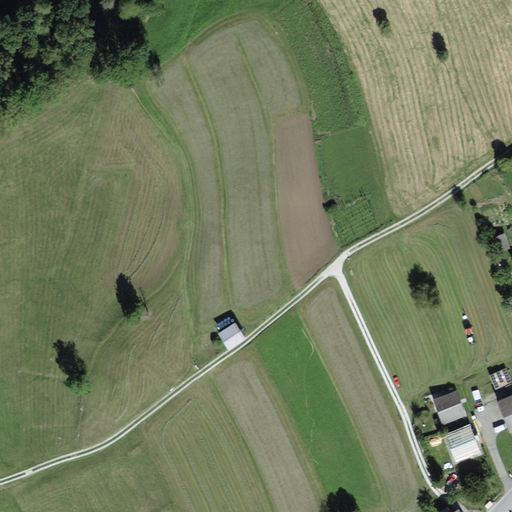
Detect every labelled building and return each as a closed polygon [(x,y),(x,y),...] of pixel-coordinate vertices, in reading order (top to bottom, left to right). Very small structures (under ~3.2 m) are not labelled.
[(511,245),(505,233),(497,237),(504,249),(511,245)] [(228,350),(245,339),(234,323),(217,334),(228,350)] [(458,392),(434,401),(442,425),(466,417),(458,392)] [(511,394),(498,400),(510,432),(511,431),(511,394)] [(472,426),(446,436),(455,461),(482,451),(472,426)]
